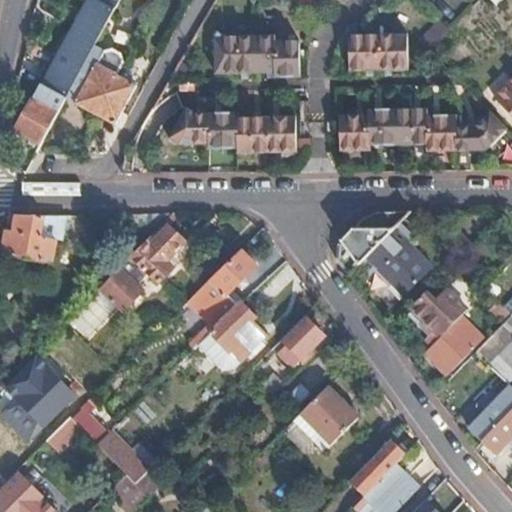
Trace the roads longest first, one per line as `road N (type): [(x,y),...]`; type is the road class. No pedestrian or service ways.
road 1 (residential): [(289,193),(321,275),(452,463),(496,511)]
road 2 (residential): [(0,195),(289,193)]
road 3 (residential): [(289,193),(511,191)]
